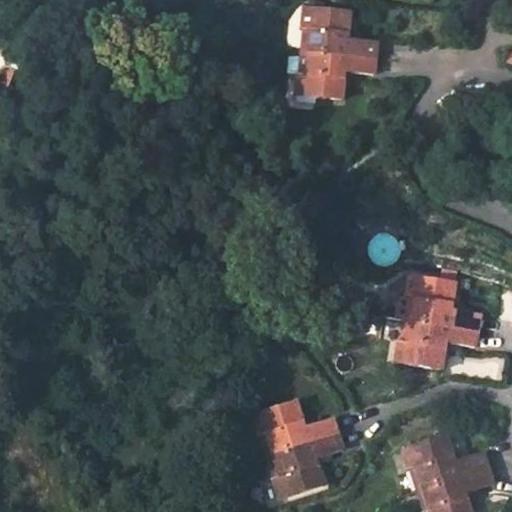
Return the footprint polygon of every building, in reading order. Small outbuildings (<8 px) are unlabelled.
[(372,40),(341,37),(344,9),(299,5),(297,27),(306,28),(304,50),(370,55),(372,40)] [(297,27),(295,49),(304,50),(306,28),(297,27)] [(301,71),(304,50),(295,49),(293,70),(301,71)] [(369,72),(370,55),(304,50),(301,71),(293,70),(291,94),(335,98),(338,69),(363,72),(369,72)] [(454,278),(409,271),(406,293),(398,292),(395,313),(403,314),(413,316),(477,325),(480,308),(451,304),(454,278)] [(413,316),(403,314),(400,336),(410,337),(413,316)] [(445,337),(475,341),(477,325),(413,316),(410,337),(400,336),(398,359),(442,365),(445,337)] [(276,454),(339,434),(334,418),(305,427),(296,402),(253,416),(260,437),(270,435),(276,454)] [(416,465),(423,486),(487,465),(482,450),(452,460),(443,433),(402,446),(408,467),(416,465)] [(281,501),(324,488),(315,460),(336,454),(344,450),(339,434),(276,454),(283,476),(274,478),(281,501)] [(260,437),(267,457),(276,454),(270,435),(260,437)] [(267,457),(274,478),(283,476),(276,454),(267,457)] [(408,467),(415,489),(423,486),(416,465),(408,467)] [(421,509),(422,511),(468,511),(462,492),(492,482),(487,465),(423,486),(429,506),(421,509)] [(429,506),(423,486),(415,489),(421,509),(429,506)]
